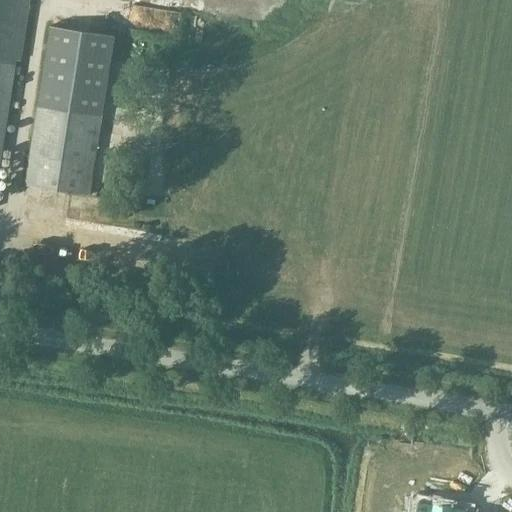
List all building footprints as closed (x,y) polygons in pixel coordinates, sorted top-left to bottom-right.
[(0,0),(0,56),(16,59),(15,61),(20,61),(29,0),(0,0)] [(48,26),(36,106),(101,116),(113,35),(48,26)] [(0,156),(15,61),(16,59),(0,56),(0,156)] [(89,195),(101,116),(36,106),(24,185),(89,195)] [(111,168),(120,169),(122,146),(113,145),(111,168)] [(432,505),(417,502),(414,511),(465,511),(466,510),(450,508),(451,506),(433,503),(432,505)]
